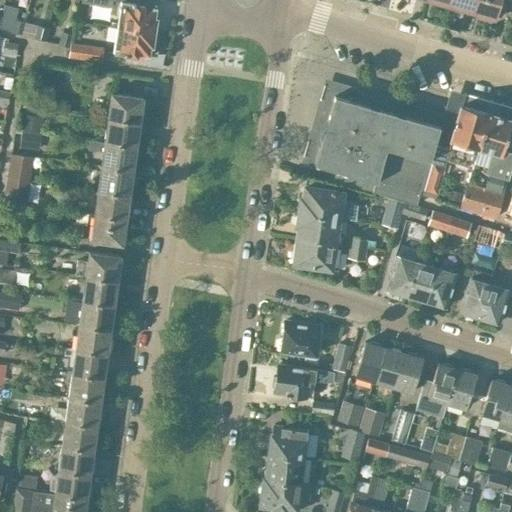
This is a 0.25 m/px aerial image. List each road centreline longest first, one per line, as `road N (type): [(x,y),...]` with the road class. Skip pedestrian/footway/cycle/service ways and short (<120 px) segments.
road 1 (tertiary): [(199,15),(128,511)]
road 2 (residential): [(247,273),(511,358)]
road 3 (tertiary): [(247,273),(281,27)]
road 4 (tertiary): [(214,511),(247,273)]
road 5 (residential): [(511,70),(284,3)]
